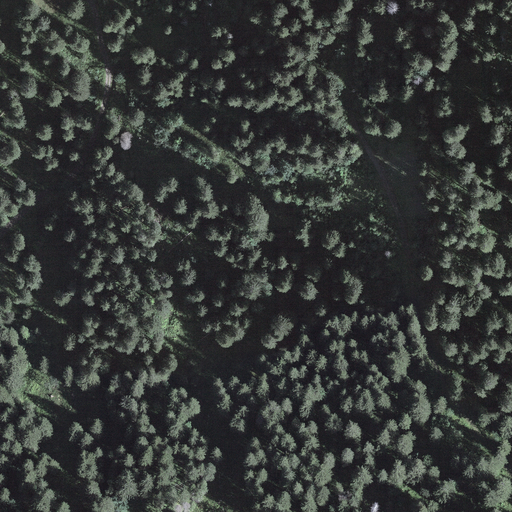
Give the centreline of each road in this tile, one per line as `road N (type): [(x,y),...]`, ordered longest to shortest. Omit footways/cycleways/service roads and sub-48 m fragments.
road 1 (track): [(511,471),(471,424),(428,352),(401,220),(349,109),(361,0)]
road 2 (track): [(88,0),(107,77),(84,150),(0,237)]
